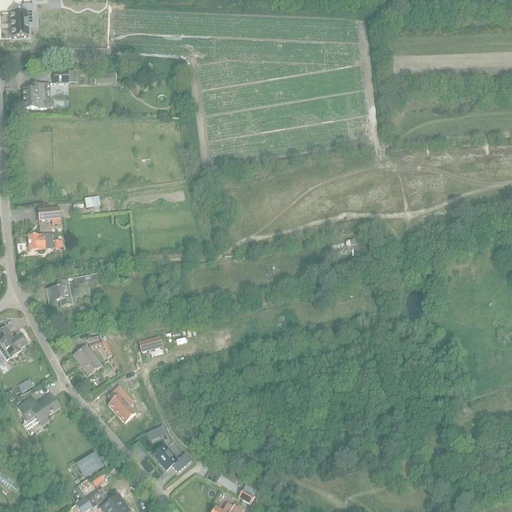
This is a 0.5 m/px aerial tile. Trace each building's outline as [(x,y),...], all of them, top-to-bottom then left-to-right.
[(22,12),(9,13),(12,39),(16,39),(28,37),(26,11),(32,11),(31,5),(21,6),(22,12)] [(52,73),(53,85),(67,85),(66,72),(52,73)] [(28,91),(22,91),(22,110),(39,110),(45,110),(50,109),(52,107),(52,102),(50,101),(45,101),(45,85),(28,86),(28,91)] [(84,200),(86,210),(92,209),(91,199),(84,200)] [(37,211),(38,222),(60,220),(59,209),(37,211)] [(43,237),(27,238),(28,253),(37,252),(37,254),(39,256),(44,256),(46,254),(45,251),(52,250),(52,251),(59,250),(58,242),(52,243),(52,236),(43,237)] [(271,263),(265,265),(271,288),(277,286),(271,263)] [(99,275),(72,280),(74,287),(101,281),(99,275)] [(54,284),(55,289),(44,291),(47,305),(58,303),(59,308),(72,306),(67,281),(54,284)] [(0,352),(6,362),(10,359),(20,353),(18,351),(26,345),(20,336),(11,341),(8,337),(10,336),(5,329),(0,331),(0,352)] [(104,342),(106,341),(104,335),(87,340),(90,350),(101,346),(101,344),(109,358),(113,356),(106,344),(104,342)] [(159,338),(138,343),(141,354),(162,349),(159,338)] [(73,358),(88,378),(101,368),(85,348),(73,358)] [(114,360),(110,362),(115,372),(119,370),(115,362),(114,360)] [(119,388),(107,399),(111,403),(107,406),(124,425),(135,416),(129,409),(134,405),(119,388)] [(12,391),(6,395),(11,403),(17,399),(12,391)] [(31,399),(17,408),(20,413),(27,423),(34,418),(38,423),(40,427),(48,422),(46,419),(58,410),(55,405),(54,405),(53,404),(50,400),(43,404),(37,409),(34,404),(31,399)] [(161,428),(154,432),(157,439),(165,436),(161,428)] [(163,447),(152,457),(165,472),(171,468),(177,474),(191,462),(185,456),(177,463),(163,447)] [(85,480),(103,468),(95,455),(76,466),(85,480)] [(67,495),(75,506),(79,511),(86,511),(91,509),(84,499),(76,488),(67,495)] [(237,499),(249,506),(254,497),(242,490),(241,492),(237,499)] [(108,504),(99,510),(100,511),(129,511),(118,497),(110,502),(107,504),(108,504)]
